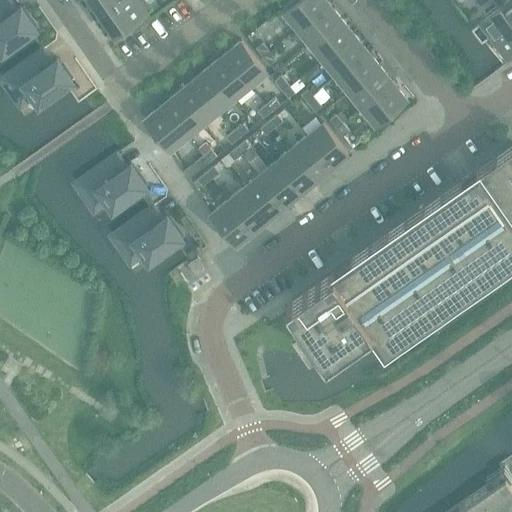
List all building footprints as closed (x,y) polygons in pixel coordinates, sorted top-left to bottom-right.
[(0,0),(0,44),(3,48),(37,24),(29,13),(27,14),(21,5),(15,9),(8,0),(0,0)] [(94,4),(99,13),(117,0),(86,0),(91,6),(94,4)] [(117,0),(99,13),(105,21),(102,23),(114,39),(128,29),(125,25),(151,7),(145,0),(117,0)] [(298,26),(328,2),(326,0),(289,0),(283,5),(286,9),(284,10),(298,26)] [(511,0),(508,0),(502,5),(501,6),(511,20),(511,0)] [(328,2),(298,26),(311,42),(341,18),(328,2)] [(511,20),(501,6),(502,5),(500,3),(480,18),(481,19),(471,27),(481,40),(491,33),(508,55),(511,51),(511,20)] [(341,18),(311,42),(324,58),(354,34),(341,18)] [(354,34),(324,58),(337,74),(367,49),(354,34)] [(224,52),(243,75),(249,82),(265,69),(241,39),(224,52)] [(261,56),(268,51),(261,42),(255,48),(261,56)] [(34,93),(39,100),(73,76),(65,65),(63,66),(57,57),(51,61),(42,48),(2,76),(20,102),(34,93)] [(367,49),(337,74),(350,90),(380,65),(367,49)] [(268,51),(261,56),(268,65),(275,59),(268,51)] [(208,65),(226,88),(233,95),(249,82),(243,75),(224,52),(208,65)] [(193,78),(210,100),(217,108),(233,95),(226,88),(208,65),(193,78)] [(380,65),(350,90),(362,106),(393,81),(380,65)] [(274,80),(281,88),(288,82),(281,74),(274,80)] [(177,91),(194,113),(201,121),(217,108),(210,100),(193,78),(177,91)] [(393,81),(362,106),(376,122),(377,121),(380,125),(393,114),(390,110),(406,98),(393,81)] [(288,82),(281,88),(288,96),(294,91),(288,82)] [(308,102),(315,96),(308,88),(301,93),(308,102)] [(161,104),(185,134),(201,121),(194,113),(177,91),(161,104)] [(315,110),(321,104),(315,96),(308,102),(315,110)] [(266,104),(271,110),(280,104),(274,97),(266,104)] [(185,134),(161,104),(144,117),(168,147),(185,134)] [(271,110),(266,104),(257,110),(263,117),(271,110)] [(269,120),(274,127),(283,120),(277,113),(269,120)] [(328,119),(335,128),(342,122),(335,114),(328,119)] [(266,134),(274,127),(269,120),(260,127),(266,134)] [(307,134),(331,165),(348,151),(323,121),(307,134)] [(234,129),(239,136),(248,129),(242,122),(234,129)] [(342,122),(335,128),(342,136),(349,130),(342,122)] [(239,136),(234,129),(225,136),(231,143),(239,136)] [(331,165),(307,134),(291,147),(315,177),(331,165)] [(245,139),(237,146),(242,152),(251,146),(245,139)] [(205,142),(197,148),(202,155),(211,148),(205,142)] [(352,260),(291,303),(327,353),(369,324),(380,338),(511,245),(511,143),(472,172),(472,173),(461,181),(460,180),(350,257),(352,260)] [(242,152),(237,146),(228,152),(234,159),(242,152)] [(251,146),(242,152),(249,161),(258,154),(251,146)] [(315,177),(291,147),(275,160),(299,190),(315,177)] [(211,148),(202,155),(208,162),(216,155),(211,148)] [(113,205),(138,187),(147,181),(139,170),(137,171),(130,162),(125,166),(116,153),(76,181),(94,208),(108,198),(113,205)] [(199,169),(208,162),(202,155),(194,162),(199,169)] [(299,190),(275,160),(259,173),(284,203),(299,190)] [(205,171),(211,178),(219,171),(214,165),(205,171)] [(211,178),(205,171),(197,178),(202,185),(211,178)] [(284,203),(259,173),(243,186),(268,216),(284,203)] [(211,178),(202,185),(208,192),(217,186),(211,178)] [(227,199),(252,229),(268,216),(243,186),(227,199)] [(252,229),(227,199),(211,212),(235,242),(252,229)] [(149,256),(171,241),(183,233),(175,222),(173,223),(167,214),(161,218),(152,205),(112,233),(130,259),(144,250),(149,256)] [(196,274),(205,267),(197,256),(188,262),(196,274)] [(446,511),(511,511),(511,479),(505,470),(446,511)]
